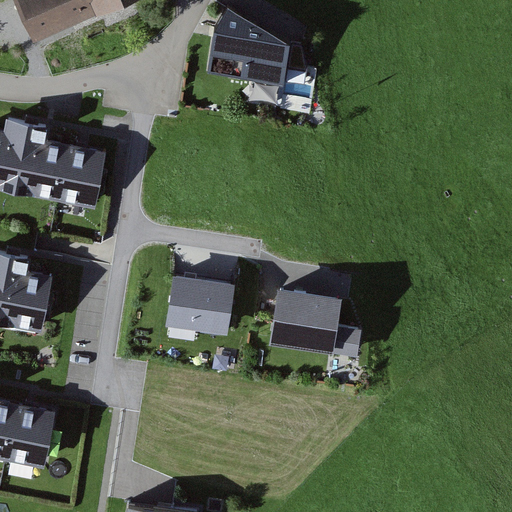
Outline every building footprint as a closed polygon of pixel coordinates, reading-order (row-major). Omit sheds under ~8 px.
[(19,0),(35,36),(116,0),(19,0)] [(216,30),(211,69),(283,79),(289,40),(229,9),(216,30)] [(6,134),(0,132),(0,180),(93,199),(102,151),(43,140),(45,126),(9,118),(6,134)] [(0,316),(41,325),(51,276),(24,271),(27,257),(0,251),(0,316)] [(232,282),(176,273),(168,321),(224,330),(232,282)] [(338,296),(280,288),(273,340),(357,352),(361,328),(334,324),(338,296)] [(0,451),(41,460),(51,412),(0,402),(0,451)]
